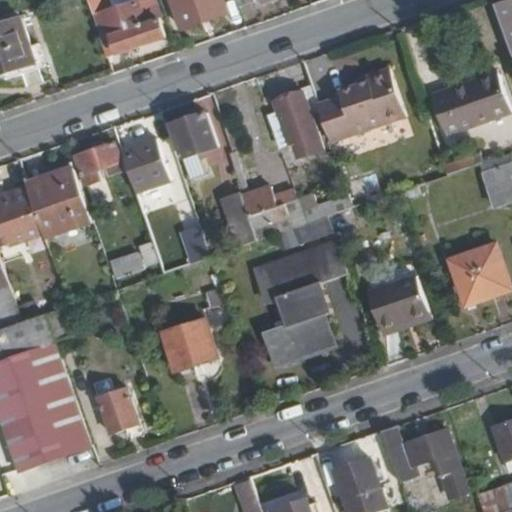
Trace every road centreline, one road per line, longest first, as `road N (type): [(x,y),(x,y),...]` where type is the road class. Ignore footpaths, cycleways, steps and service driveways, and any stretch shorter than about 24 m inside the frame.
road 1 (residential): [(511,353),(50,511)]
road 2 (residential): [(408,0),(0,141)]
